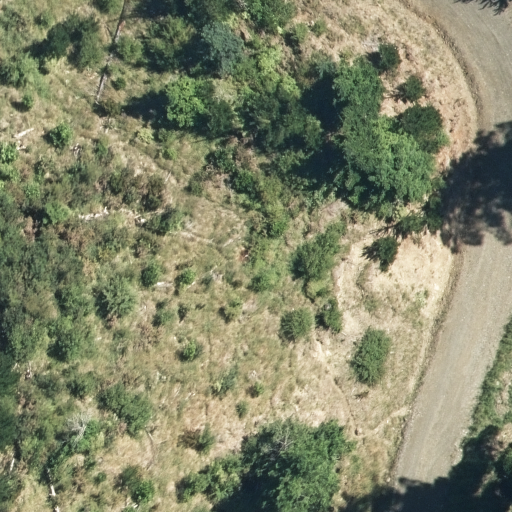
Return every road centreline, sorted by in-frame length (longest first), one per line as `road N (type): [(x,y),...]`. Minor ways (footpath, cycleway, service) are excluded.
road 1 (track): [(511,182),(407,511)]
road 2 (track): [(448,0),(492,65),(511,113)]
